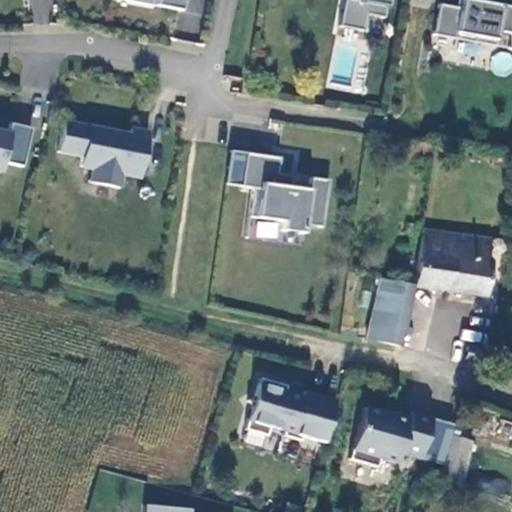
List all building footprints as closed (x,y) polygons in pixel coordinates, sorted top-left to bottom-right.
[(153,0),(142,0),(141,7),(151,10),(153,0)] [(180,0),(153,0),(151,10),(177,15),(180,0)] [(340,0),(340,1),(345,1),(339,29),(364,34),(367,17),(384,20),(388,0),(340,0)] [(459,2),(458,10),(437,6),(431,37),(453,41),(454,36),(472,39),(471,45),(492,48),(495,34),(511,37),(511,10),(487,6),(488,0),(455,0),(455,1),(459,2)] [(127,139),(62,127),(56,157),(80,162),(78,172),(90,174),(87,188),(118,194),(121,177),(138,180),(147,137),(128,133),(127,139)] [(0,169),(0,168),(21,173),(30,134),(8,129),(6,138),(0,137),(0,169)] [(242,157),(229,155),(225,189),(237,190),(242,157)] [(242,157),(237,190),(252,192),(248,221),(282,225),(280,234),(303,237),(304,228),(322,231),(328,184),(309,181),(308,193),(290,191),(292,179),(277,177),(279,161),(242,157)] [(427,232),(414,288),(485,301),(490,264),(482,263),(484,252),(482,241),(427,232)] [(414,288),(382,281),(369,342),(402,349),(414,288)] [(297,394),(256,385),(246,429),(325,446),(336,398),(298,390),(297,394)] [(406,415),(359,404),(347,452),(397,464),(400,454),(419,459),(429,416),(407,410),(406,415)] [(474,443),(448,438),(440,484),(466,488),(474,443)] [(190,511),(191,507),(141,502),(139,511),(190,511)]
